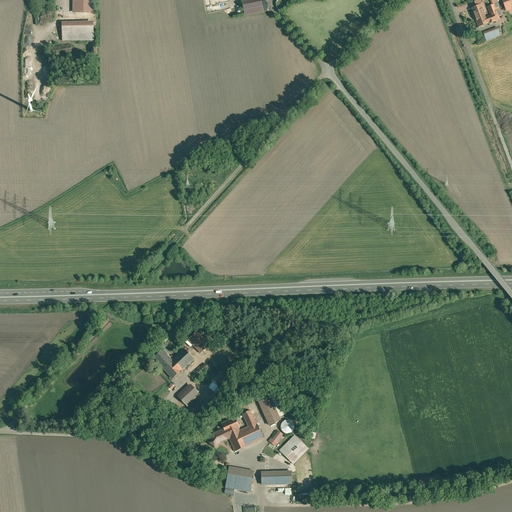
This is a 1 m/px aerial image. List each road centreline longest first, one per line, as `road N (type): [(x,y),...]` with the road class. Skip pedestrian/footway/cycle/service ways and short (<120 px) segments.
road 1 (trunk): [(0,296),(511,282)]
road 2 (unclassified): [(511,294),(327,66)]
road 3 (unclassified): [(327,66),(186,227)]
road 4 (unclassified): [(0,426),(119,432),(176,378)]
road 5 (track): [(454,0),(511,153)]
